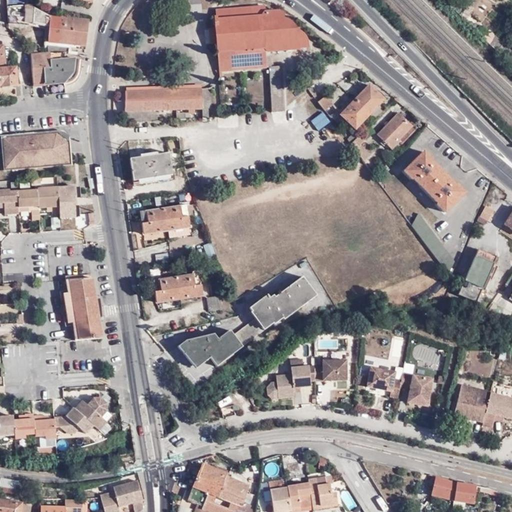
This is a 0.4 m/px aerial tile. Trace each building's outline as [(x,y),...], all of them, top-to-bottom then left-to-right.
[(29,4),(7,6),(8,20),(25,22),(25,21),(50,25),(47,40),(48,52),(31,54),(33,85),(63,83),(74,71),(75,58),(62,59),(62,53),(78,54),(78,52),(69,51),(70,44),(86,46),(89,20),(59,17),(52,16),(29,4)] [(264,10),(263,5),(215,9),(215,15),(214,15),(215,30),(210,30),(211,44),(217,44),(219,72),(267,67),(265,50),(267,53),(299,50),(300,48),(308,48),(307,40),(304,34),(299,31),(298,28),(295,28),(294,25),(288,20),(283,18),(283,13),(278,9),(264,10)] [(511,50),(496,35),(490,42),(510,62),(511,59),(511,50)] [(0,85),(16,85),(15,67),(4,69),(1,45),(0,45),(0,85)] [(283,111),(281,66),(270,67),(272,112),(283,111)] [(384,96),(377,88),(375,89),(369,84),(339,114),(345,120),(344,122),(352,131),(384,96)] [(202,109),(202,119),(209,118),(209,109),(213,109),(213,95),(206,88),(126,91),(125,121),(152,120),(152,118),(158,118),(158,112),(151,112),(151,110),(202,109)] [(325,95),(317,101),(324,111),(332,105),(325,95)] [(267,123),(265,109),(214,114),(215,127),(267,123)] [(401,145),(415,130),(412,127),(413,126),(399,113),(377,135),(383,140),(381,143),(384,146),(387,144),(392,149),(399,143),(401,145)] [(59,129),(21,133),(25,167),(71,163),(69,137),(66,137),(60,132),(59,129)] [(347,140),(351,145),(360,135),(356,130),(347,140)] [(25,167),(21,133),(1,134),(4,168),(25,167)] [(351,145),(354,149),(355,151),(361,145),(366,139),(361,134),(360,135),(351,145)] [(361,145),(355,151),(363,161),(370,155),(361,145)] [(429,162),(432,160),(424,151),(404,171),(412,179),(416,177),(439,201),(436,204),(445,212),(464,192),(455,184),(453,187),(429,162)] [(174,179),(169,152),(129,158),(133,185),(174,179)] [(38,187),(37,176),(32,177),(33,190),(18,191),(19,211),(29,211),(29,206),(39,205),(38,187)] [(76,184),(58,186),(60,213),(60,216),(76,216),(75,203),(77,203),(76,184)] [(60,213),(58,186),(38,187),(39,205),(39,206),(47,206),(52,206),(52,210),(53,212),(60,213)] [(5,213),(19,212),(19,211),(18,191),(17,190),(9,190),(9,188),(0,188),(0,205),(4,206),(5,213)] [(187,205),(190,205),(189,202),(180,203),(180,206),(146,211),(146,208),(137,209),(137,212),(140,212),(143,233),(190,227),(187,205)] [(488,221),(494,210),(485,206),(480,217),(488,221)] [(511,209),(502,224),(511,230),(511,209)] [(412,225),(449,275),(455,261),(419,213),(412,225)] [(209,256),(215,253),(211,242),(204,245),(209,256)] [(459,295),(477,302),(496,257),(479,250),(459,295)] [(157,262),(168,262),(168,253),(157,254),(157,262)] [(200,274),(202,274),(202,271),(193,272),(193,275),(160,279),(159,277),(150,278),(150,281),(154,281),(157,303),(203,297),(200,274)] [(209,354),(211,358),(218,365),(243,347),(243,346),(306,297),(309,300),(316,294),(301,275),(286,287),(284,286),(279,289),(281,291),(275,295),(274,293),(269,296),(267,294),(251,306),(259,317),(236,335),(231,330),(219,338),(215,334),(205,336),(200,341),(197,337),(192,341),(191,340),(189,341),(187,340),(179,346),(194,365),(204,358),(209,354)] [(65,293),(66,298),(97,296),(94,276),(67,278),(69,292),(65,293)] [(66,298),(69,319),(101,317),(97,296),(66,298)] [(224,309),(222,297),(208,300),(211,312),(224,309)] [(74,322),(77,339),(104,337),(101,317),(69,319),(70,322),(74,322)] [(313,367),(313,381),(345,381),(344,361),(321,361),(320,366),(313,367)] [(308,381),(313,381),(313,367),(301,367),(288,367),(289,375),(273,375),(274,382),(274,398),(291,397),(291,392),(291,388),(297,387),(308,387),(308,381)] [(398,386),(399,382),(392,381),(393,373),(368,369),(365,388),(389,392),(388,397),(396,398),(398,386)] [(432,379),(400,374),(399,382),(398,386),(410,388),(407,402),(427,406),(432,379)] [(274,398),(274,382),(268,382),(264,386),(265,394),(269,398),(274,398)] [(487,393),(488,391),(459,384),(452,417),(466,421),(467,418),(480,421),(482,413),(487,394),(487,393)] [(488,392),(489,392),(488,391),(487,393),(487,394),(482,413),(480,421),(481,422),(484,412),(488,392)] [(511,398),(488,392),(484,412),(510,418),(510,416),(511,408),(511,398)] [(96,423),(102,428),(109,419),(104,414),(110,407),(109,401),(103,396),(96,396),(91,403),(85,398),(77,407),(96,423)] [(96,423),(77,407),(76,406),(68,415),(57,416),(57,417),(58,426),(63,425),(72,431),(77,431),(82,426),(89,431),(96,423)] [(18,433),(18,438),(28,437),(28,433),(38,433),(37,414),(37,412),(28,413),(28,414),(29,418),(22,418),(17,419),(18,433)] [(1,434),(18,433),(17,419),(17,414),(0,415),(0,431),(1,432),(1,434)] [(48,438),(59,437),(58,426),(57,417),(52,418),(45,418),(45,414),(37,414),(38,433),(38,435),(48,434),(48,438)] [(465,425),(466,421),(452,417),(450,422),(465,425)] [(251,511),(253,508),(248,506),(251,498),(245,495),(248,487),(225,478),(226,474),(200,464),(186,501),(196,505),(193,511),(251,511)] [(455,482),(433,476),(432,479),(436,481),(432,495),(454,501),(472,504),(475,486),(455,481),(455,482)] [(0,488),(27,492),(29,483),(1,478),(0,482),(0,488)] [(316,483),(308,484),(312,507),(326,505),(327,508),(337,506),(335,494),(331,495),(329,485),(326,485),(325,478),(315,479),(316,483)] [(136,511),(143,511),(144,511),(143,500),(138,480),(115,487),(116,491),(101,494),(105,511),(104,511),(119,511),(119,507),(135,503),(136,511)] [(269,491),(283,489),(282,481),(268,483),(269,491)] [(308,484),(287,487),(287,488),(291,511),(290,511),(297,511),(300,511),(299,509),(312,507),(308,484)] [(288,511),(291,511),(287,488),(283,489),(269,491),(272,511),(288,511)] [(493,491),(492,495),(504,500),(505,496),(493,491)] [(0,511),(29,511),(30,504),(0,500),(0,511)] [(79,511),(80,501),(65,500),(65,508),(42,507),(41,511),(79,511)]
